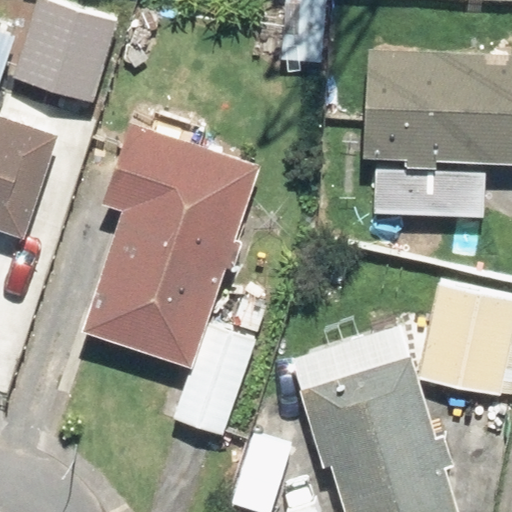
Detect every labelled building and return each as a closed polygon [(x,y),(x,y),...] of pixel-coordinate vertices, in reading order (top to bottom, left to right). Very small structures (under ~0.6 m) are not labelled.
[(96,100),(121,19),(62,0),(33,0),(10,73),(96,100)] [(511,43),(366,36),(361,146),(511,153),(511,43)] [(56,127),(0,107),(0,225),(20,232),(56,127)] [(123,203),(82,321),(188,358),(258,154),(131,111),(101,195),(123,203)] [(376,164),(374,208),(484,213),(486,169),(376,164)] [(343,312),(360,239),(316,229),(300,302),(343,312)] [(511,338),(511,290),(437,277),(420,374),(503,388),(511,338)] [(258,334),(206,316),(190,362),(172,414),(225,432),(258,334)] [(327,456),(345,511),(462,511),(410,347),(297,382),(321,458),(327,456)]
